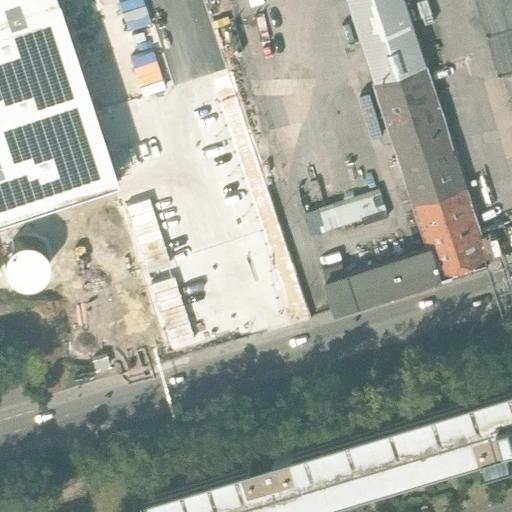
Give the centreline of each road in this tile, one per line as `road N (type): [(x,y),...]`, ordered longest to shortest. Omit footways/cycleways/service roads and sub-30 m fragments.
road 1 (secondary): [(0,441),(511,289)]
road 2 (unknown): [(451,0),(501,167)]
